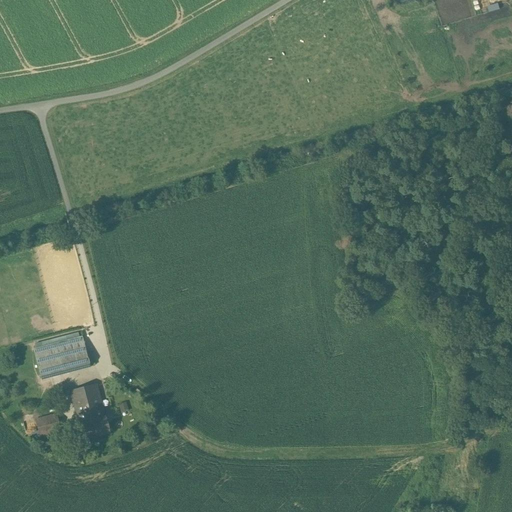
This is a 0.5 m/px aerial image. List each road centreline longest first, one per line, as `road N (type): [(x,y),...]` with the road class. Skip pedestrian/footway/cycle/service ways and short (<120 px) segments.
road 1 (track): [(511,421),(436,449),(218,452),(195,444),(108,364)]
road 2 (unclassified): [(0,111),(139,85),(286,0)]
